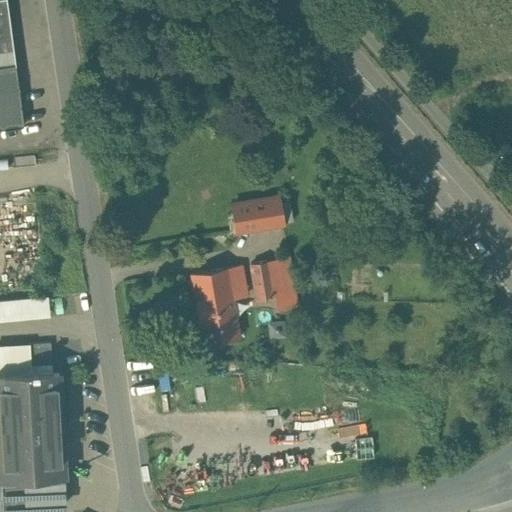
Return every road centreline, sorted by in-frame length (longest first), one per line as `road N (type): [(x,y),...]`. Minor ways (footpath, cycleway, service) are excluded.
road 1 (residential): [(58,0),(136,511)]
road 2 (primary): [(304,0),(511,248)]
road 3 (unknown): [(123,422),(373,401)]
road 4 (residential): [(364,511),(511,472)]
